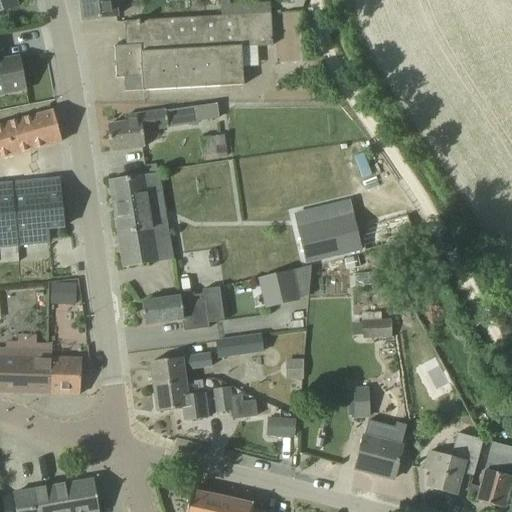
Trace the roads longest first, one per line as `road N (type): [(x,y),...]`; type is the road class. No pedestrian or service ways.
road 1 (residential): [(122,441),(52,0)]
road 2 (track): [(511,362),(424,198),(329,55),(317,0)]
road 3 (residential): [(385,511),(122,441)]
